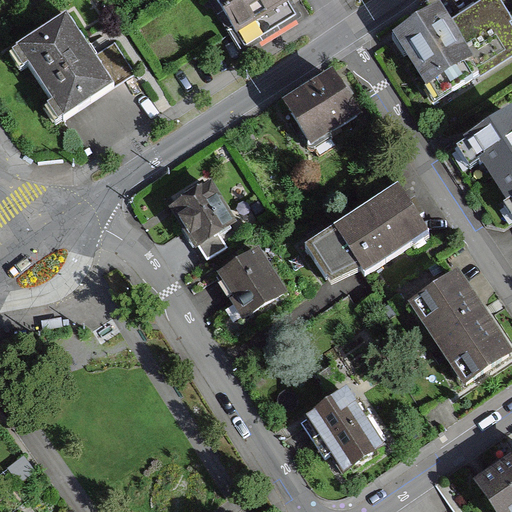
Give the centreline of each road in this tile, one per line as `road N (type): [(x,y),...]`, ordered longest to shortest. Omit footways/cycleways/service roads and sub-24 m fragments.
road 1 (residential): [(305,511),(149,262),(79,214)]
road 2 (residential): [(79,214),(345,35)]
road 3 (residential): [(511,290),(345,35)]
road 4 (residential): [(511,416),(366,511)]
